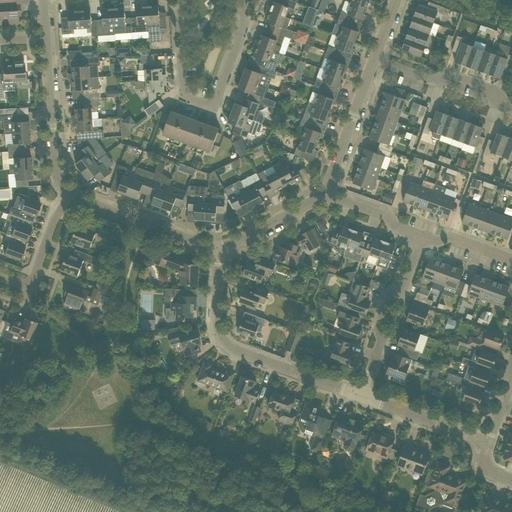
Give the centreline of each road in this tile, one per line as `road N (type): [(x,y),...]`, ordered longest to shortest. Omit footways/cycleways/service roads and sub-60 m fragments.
road 1 (track): [(251,511),(194,484),(133,426),(0,428)]
road 2 (residential): [(167,0),(177,5),(183,96),(217,109),(242,29),(241,0)]
road 3 (residential): [(361,395),(220,339),(218,250)]
road 4 (track): [(44,429),(76,402),(98,361),(140,219)]
road 5 (residential): [(361,395),(422,236)]
road 6 (residential): [(68,190),(218,250)]
road 7 (residential): [(511,113),(499,110),(486,87),(452,76),(437,83),(372,56)]
road 8 (residential): [(45,38),(51,161),(68,190)]
road 9 (track): [(46,312),(98,361),(133,426)]
road 10 (residential): [(322,190),(372,56)]
road 11 (residential): [(488,443),(361,395)]
road 12 (residential): [(68,190),(24,286),(0,276)]
road 13 (residential): [(218,250),(309,205),(322,190)]
